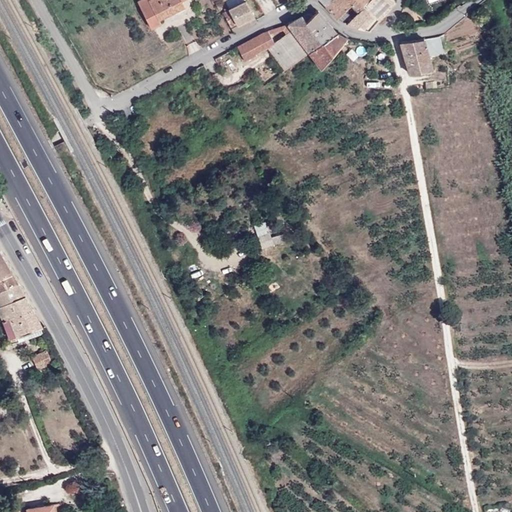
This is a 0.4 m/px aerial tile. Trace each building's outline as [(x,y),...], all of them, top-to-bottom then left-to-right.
[(149,0),(140,5),(152,28),(161,24),(158,20),(171,13),(169,10),(183,4),(181,1),(180,0),(149,0)] [(331,0),(325,5),(338,18),(351,4),(359,11),(359,12),(365,6),(364,5),(357,0),(331,0)] [(365,6),(378,20),(380,21),(383,17),(382,16),(395,1),(393,0),(368,0),(364,5),(365,6)] [(223,13),(231,28),(253,17),(249,8),(245,2),(223,13)] [(184,7),(183,4),(169,10),(171,13),(184,7)] [(249,8),(253,17),(257,15),(252,6),(249,8)] [(359,11),(346,24),(370,31),(378,20),(365,6),(359,12),(359,11)] [(314,33),(329,22),(319,10),(314,16),(311,12),(302,16),(314,33)] [(288,24),(309,52),(322,43),(314,33),(302,16),(301,15),(288,24)] [(231,28),(233,33),(256,21),(253,17),(231,28)] [(403,29),(407,25),(402,19),(398,23),(403,29)] [(322,43),(337,32),(329,22),(314,33),(322,43)] [(287,34),(291,31),(287,25),(281,26),(284,30),(287,34)] [(269,31),(271,36),(284,30),(281,26),(269,31)] [(260,35),(238,46),(244,59),(268,47),(270,45),(274,42),(271,36),(269,31),(260,35)] [(268,47),(285,69),(307,53),(291,31),(287,34),(274,42),(270,45),(268,47)] [(309,52),(321,69),(347,37),(342,35),(337,32),(322,43),(309,52)] [(443,50),(440,36),(399,43),(405,60),(409,73),(433,70),(432,63),(430,54),(443,50)] [(259,236),(269,232),(266,222),(255,226),(259,236)] [(272,238),(269,232),(259,236),(263,248),(274,244),(272,238)] [(272,238),(274,244),(285,240),(283,234),(272,238)] [(0,277),(13,272),(0,250),(0,277)] [(261,278),(257,271),(250,276),(254,282),(261,278)] [(0,290),(19,282),(13,272),(0,277),(0,290)] [(19,282),(0,290),(0,305),(26,294),(19,282)] [(26,294),(0,305),(0,309),(11,337),(42,326),(26,294)] [(50,361),(45,351),(33,357),(39,367),(50,361)] [(12,474),(20,473),(18,463),(10,465),(12,474)]
